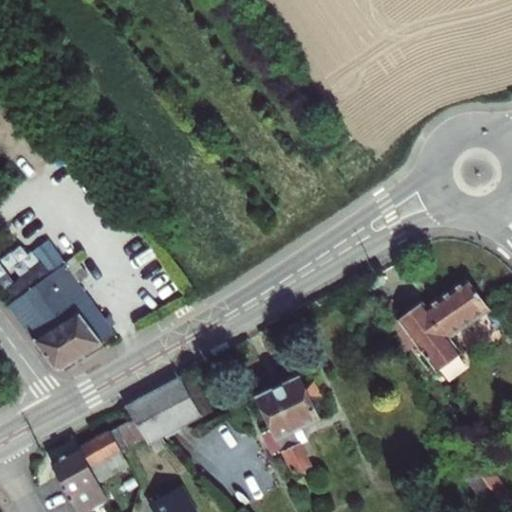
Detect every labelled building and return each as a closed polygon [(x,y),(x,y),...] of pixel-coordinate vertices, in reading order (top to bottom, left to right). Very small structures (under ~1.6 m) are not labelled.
[(8,307),(60,370),(96,344),(116,330),(66,265),(8,307)] [(419,303),(395,320),(434,372),(437,370),(443,379),(462,366),(455,357),(458,354),(447,338),(487,309),(464,278),(423,308),(419,303)] [(207,412),(186,372),(123,407),(132,421),(142,437),(147,445),(160,438),(207,412)] [(318,421),(309,401),(301,386),(297,377),(255,397),(270,428),(260,433),(270,455),(281,450),(300,493),(309,489),(300,469),(308,465),(293,432),(318,421)] [(311,381),(301,386),(309,401),(318,396),(311,381)] [(118,450),(142,437),(132,421),(108,433),(118,450)] [(108,433),(50,465),(75,511),(77,511),(104,498),(96,482),(127,466),(118,450),(108,433)] [(153,454),(165,447),(160,438),(147,445),(153,454)] [(483,481),(476,470),(464,479),(485,511),(498,511),(502,509),(500,506),(483,481)] [(483,481),(500,506),(509,500),(492,475),(483,481)] [(193,511),(180,489),(150,506),(152,511),(193,511)]
